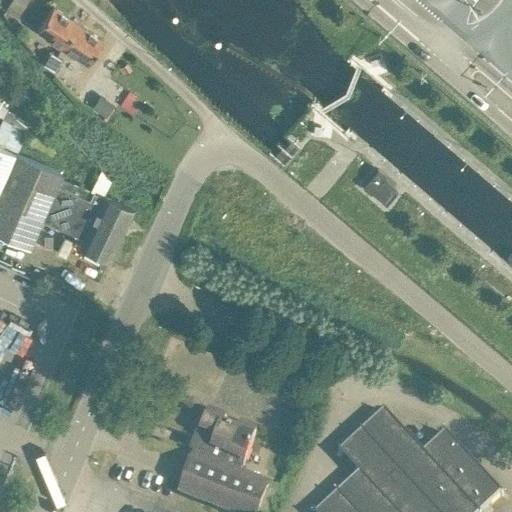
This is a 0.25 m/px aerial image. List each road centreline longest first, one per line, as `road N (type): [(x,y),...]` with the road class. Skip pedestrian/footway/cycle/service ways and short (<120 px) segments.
road 1 (tertiary): [(48,511),(183,193),(229,136)]
road 2 (tertiary): [(511,381),(229,136)]
road 3 (unclassified): [(229,136),(74,0)]
